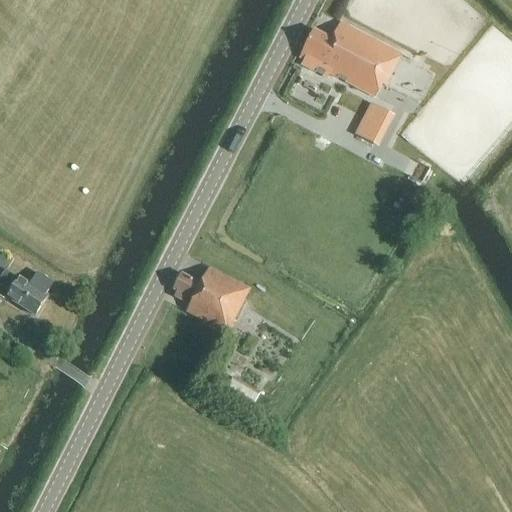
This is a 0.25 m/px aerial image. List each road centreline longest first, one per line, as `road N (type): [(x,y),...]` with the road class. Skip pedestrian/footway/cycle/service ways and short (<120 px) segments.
road 1 (tertiary): [(46,511),(306,0)]
road 2 (unknown): [(261,88),(401,160)]
